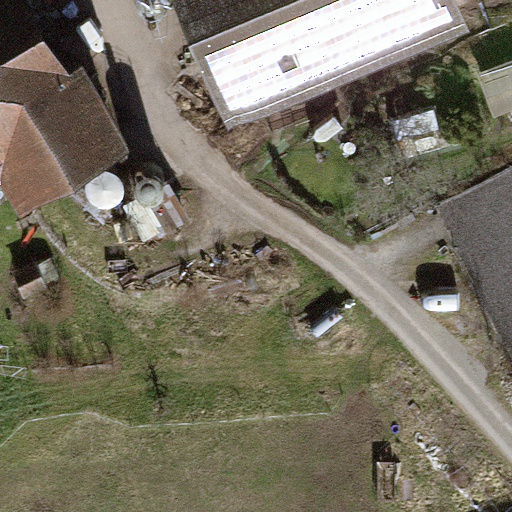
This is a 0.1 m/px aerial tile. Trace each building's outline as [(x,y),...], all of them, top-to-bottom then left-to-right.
[(47,0),(0,0),(0,175),(5,172),(23,202),(130,139),(47,0)] [(142,0),(145,5),(149,9),(155,11),(161,11),(167,9),(172,6),(175,0),(142,0)] [(185,0),(235,117),(472,19),(464,0),(185,0)] [(511,62),(481,74),(497,115),(511,109),(511,62)] [(92,196),(97,201),(103,203),(110,204),(116,202),(121,198),(125,193),(127,187),(127,180),(125,174),(121,169),(116,166),(109,164),(102,165),(97,168),(92,172),(89,178),(88,184),(89,191),(92,196)] [(149,198),(153,199),(158,198),(163,196),(166,193),(169,189),(169,184),(169,178),(166,174),(162,171),(157,169),(152,169),(147,170),(143,174),(140,178),(139,182),(139,187),(141,192),(144,195),(149,198)] [(39,262),(15,272),(25,297),(49,287),(39,262)]
